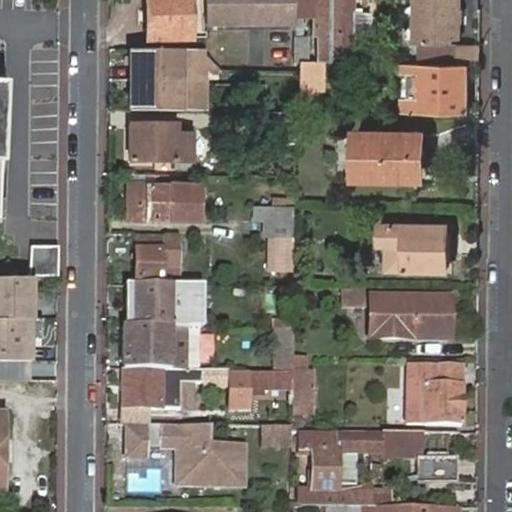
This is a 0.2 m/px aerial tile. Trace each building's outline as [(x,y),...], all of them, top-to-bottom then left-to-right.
[(192,0),(149,0),(149,38),(192,38),(192,27),(201,26),(201,11),(192,10),(192,0)] [(295,28),(295,0),(203,0),(204,32),(295,31),(295,28)] [(314,0),(315,33),(320,33),(320,54),(354,54),(354,34),(369,35),(370,14),(355,14),(354,0),(314,0)] [(479,60),(479,42),(445,42),(446,36),(460,36),(461,0),(413,0),(413,42),(425,42),(425,60),(467,60),(479,60)] [(305,28),(295,28),(295,31),(295,61),(297,61),(305,61),(305,28)] [(204,110),(205,55),(204,49),(129,49),(128,110),(204,110)] [(219,70),(205,55),(204,110),(219,110),(219,70)] [(425,60),(400,60),(400,79),(416,80),(416,95),(401,96),(401,107),(467,107),(467,60),(425,60)] [(314,68),(314,61),(305,61),(297,61),(297,87),(307,87),(307,68),(314,68)] [(294,111),(284,110),(265,110),(265,128),(277,128),(277,140),(294,141),(294,111)] [(127,160),(189,159),(190,133),(175,133),(174,123),(128,124),(127,160)] [(354,173),(416,175),(417,154),(421,154),(422,133),(354,133),(354,173)] [(127,218),(198,218),(198,185),(128,183),(127,218)] [(292,232),(293,206),(254,206),(254,218),(264,218),(264,232),(292,232)] [(387,266),(447,266),(447,220),(379,220),(379,241),(387,241),(387,266)] [(171,281),(175,281),(175,237),(132,236),(131,282),(171,281)] [(275,241),(275,270),(288,271),(288,242),(275,241)] [(0,320),(33,320),(33,278),(0,278),(0,320)] [(130,282),(129,323),(170,323),(171,281),(131,282),(130,282)] [(171,281),(170,323),(196,323),(198,323),(198,282),(175,281),(171,281)] [(340,290),(340,304),(357,304),(357,290),(340,290)] [(364,335),(394,335),(394,329),(409,330),(409,335),(446,334),(447,294),(365,296),(364,335)] [(43,320),(33,320),(0,320),(0,363),(31,363),(31,340),(43,340),(43,320)] [(196,323),(170,323),(129,323),(120,323),(120,366),(196,365),(196,323)] [(272,365),(291,366),(292,352),(292,324),(273,323),(272,365)] [(311,368),(311,352),(292,352),(291,366),(292,369),(311,368)] [(462,364),(407,363),(406,417),(462,418),(462,364)] [(124,423),(144,422),(145,407),(177,408),(178,380),(198,380),(199,365),(196,365),(120,366),(119,422),(124,423)] [(264,376),(291,377),(292,369),(291,366),(272,365),(225,365),(224,405),(247,405),(247,385),(264,384),(264,376)] [(291,377),(291,403),(310,403),(311,368),(292,369),(291,377)] [(144,456),(144,422),(124,423),(124,456),(144,456)] [(204,441),(204,422),(162,422),(162,443),(175,443),(180,449),(181,482),(243,483),(243,441),(204,441)] [(416,428),(380,429),(380,432),(380,449),(416,450),(416,428)] [(336,481),(336,449),(380,449),(380,432),(298,432),(298,448),(313,448),(312,487),(298,487),(298,504),(358,504),(369,504),(369,488),(336,488),(336,481)] [(415,453),(415,478),(455,478),(455,453),(415,453)] [(386,504),(386,481),(336,481),(336,488),(369,488),(369,504),(386,504)]
